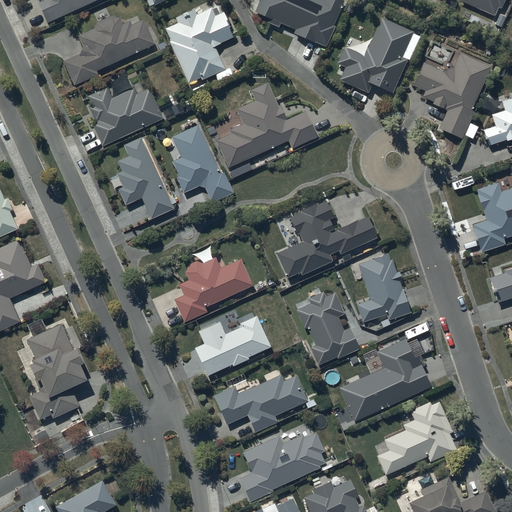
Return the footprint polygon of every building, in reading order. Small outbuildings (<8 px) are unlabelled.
[(37,0),(48,23),(98,0),(37,0)] [(259,0),(254,12),(269,18),(267,22),(278,27),(279,23),(294,30),(293,33),(326,48),(335,26),(334,25),(345,1),(341,0),(259,0)] [(459,0),(494,15),(497,7),(500,7),(503,0),(459,0)] [(170,42),(188,83),(200,78),(201,80),(225,70),(215,47),(221,44),(221,42),(233,37),(230,29),(231,28),(224,12),(215,16),(211,8),(197,15),(195,10),(176,18),(178,22),(166,28),(171,41),(170,42)] [(80,55),(64,61),(75,85),(99,75),(97,71),(154,45),(144,21),(132,26),(130,21),(123,24),(120,19),(120,18),(119,18),(118,17),(117,17),(116,17),(115,17),(114,17),(113,16),(112,16),(111,16),(110,16),(109,17),(108,17),(107,17),(106,17),(105,18),(104,18),(103,19),(102,19),(101,20),(100,20),(100,21),(99,21),(98,22),(98,23),(97,23),(97,24),(96,25),(96,26),(95,26),(95,27),(94,28),(94,29),(79,36),(83,46),(80,55)] [(413,33),(381,18),(368,47),(365,46),(361,54),(344,46),(336,64),(344,68),(338,80),(367,93),(371,84),(391,93),(406,60),(401,57),(413,33)] [(432,104),(446,110),(438,128),(462,139),(475,111),(472,110),(492,66),(459,52),(452,68),(442,71),(423,63),(413,86),(425,91),(422,97),(433,102),(432,104)] [(230,133),(215,140),(228,168),(287,142),(291,150),(317,138),(305,111),(287,119),(281,106),(278,107),(267,83),(251,90),(255,101),(236,109),(243,124),(228,130),(230,133)] [(93,126),(102,146),(163,119),(149,89),(137,94),(134,88),(112,98),(107,87),(88,96),(93,107),(90,108),(96,122),(93,126)] [(511,98),(501,102),(504,111),(491,115),(494,125),(483,129),(489,146),(505,140),(506,141),(511,139),(511,98)] [(198,125),(172,137),(181,157),(172,161),(179,177),(177,178),(184,193),(199,186),(204,188),(211,203),(233,193),(223,171),(220,173),(198,125)] [(174,210),(142,137),(124,145),(129,156),(117,161),(122,171),(117,173),(118,176),(117,177),(122,187),(123,188),(118,190),(125,206),(142,199),(151,220),(174,210)] [(503,239),(511,235),(511,188),(500,192),(497,183),(476,190),(478,194),(477,195),(482,211),(483,211),(486,221),(472,226),(481,253),(505,244),(503,239)] [(0,237),(18,229),(10,212),(13,211),(7,199),(4,200),(0,189),(0,237)] [(302,242),(275,253),(286,278),(300,273),(301,275),(331,262),(328,254),(339,250),(340,253),(375,238),(366,218),(358,221),(357,220),(337,229),(337,230),(330,233),(329,231),(332,229),(328,220),(333,218),(325,201),(317,205),(316,203),(299,210),(300,212),(289,217),(296,235),(298,234),(302,242)] [(0,329),(19,321),(9,298),(45,281),(37,264),(32,266),(19,240),(0,248),(0,329)] [(388,254),(357,264),(369,300),(356,304),(362,323),(386,315),(387,321),(410,314),(400,281),(402,281),(399,272),(396,272),(392,260),(390,261),(388,254)] [(183,295),(175,299),(184,321),(205,312),(202,306),(251,285),(240,260),(220,269),(214,255),(211,257),(213,259),(203,263),(196,261),(189,264),(185,273),(189,281),(179,285),(183,295)] [(503,273),(489,278),(497,302),(511,297),(511,267),(503,271),(503,273)] [(310,303),(296,309),(304,329),(307,328),(315,345),(310,347),(318,365),(337,357),(338,359),(359,349),(349,328),(344,331),(338,317),(344,314),(335,293),(325,298),(322,292),(308,299),(310,303)] [(203,344),(194,348),(206,376),(231,365),(232,367),(248,360),(248,358),(270,348),(256,317),(239,324),(240,327),(224,334),(219,321),(197,331),(203,344)] [(72,351),(61,325),(47,331),(42,319),(28,326),(33,337),(27,340),(35,359),(32,360),(33,364),(30,365),(37,382),(40,380),(45,390),(29,397),(40,421),(50,416),(52,419),(81,407),(72,387),(87,381),(80,364),(83,363),(76,349),(72,351)] [(404,339),(376,351),(383,368),(338,388),(353,422),(430,388),(421,366),(412,369),(409,362),(413,360),(404,339)] [(234,386),(213,395),(226,425),(247,416),(254,433),(277,422),(274,416),(307,402),(295,376),(283,381),(281,375),(237,394),(234,386)] [(388,450),(376,455),(385,475),(427,456),(429,462),(457,450),(450,434),(453,433),(439,402),(430,405),(429,402),(410,411),(414,420),(402,425),(405,431),(383,440),(388,450)] [(252,473),(239,479),(250,502),(272,491),(272,490),(321,467),(320,465),(325,463),(321,453),(324,451),(315,433),(304,438),(302,434),(282,443),(279,436),(242,453),(252,473)] [(422,495),(407,502),(411,511),(494,511),(485,491),(460,503),(448,477),(434,483),(430,475),(418,481),(422,488),(419,489),(422,495)] [(103,479),(54,506),(57,511),(104,511),(117,505),(103,479)] [(313,493),(303,497),(309,511),(365,511),(363,505),(359,507),(355,498),(358,497),(350,480),(333,488),(330,481),(312,490),(313,493)] [(298,511),(292,499),(276,506),(278,511),(277,511),(262,511),(261,508),(252,511),(298,511)]
